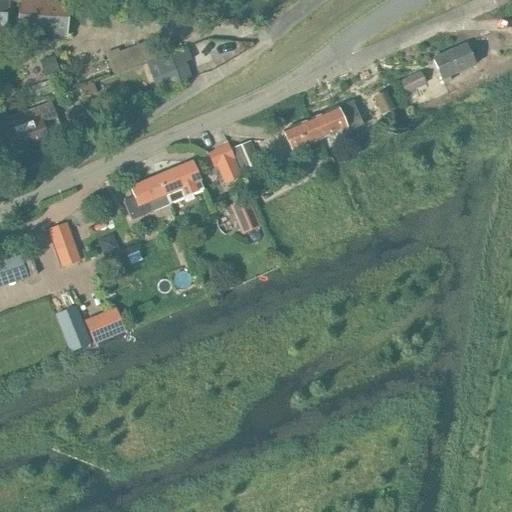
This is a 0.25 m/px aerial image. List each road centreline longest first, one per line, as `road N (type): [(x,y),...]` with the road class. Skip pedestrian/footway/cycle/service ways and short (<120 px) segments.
road 1 (track): [(49,191),(68,167),(257,52),(317,0)]
road 2 (unclassified): [(0,212),(275,94)]
road 3 (residential): [(494,0),(275,94)]
road 4 (unclassified): [(275,94),(413,0)]
